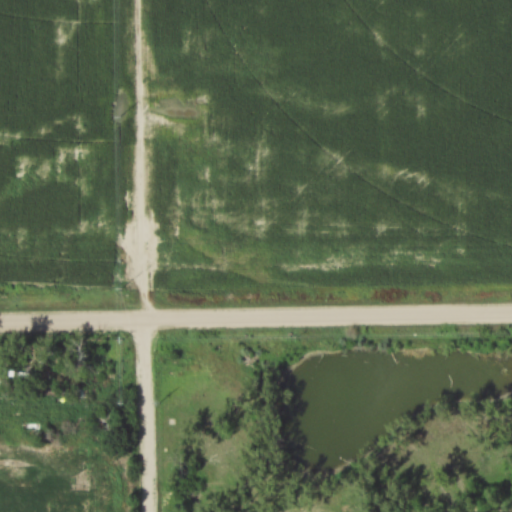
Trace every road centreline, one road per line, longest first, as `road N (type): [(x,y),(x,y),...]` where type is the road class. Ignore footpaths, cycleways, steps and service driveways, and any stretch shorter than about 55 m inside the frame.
road 1 (tertiary): [(0,323),(511,314)]
road 2 (residential): [(140,321),(142,511)]
